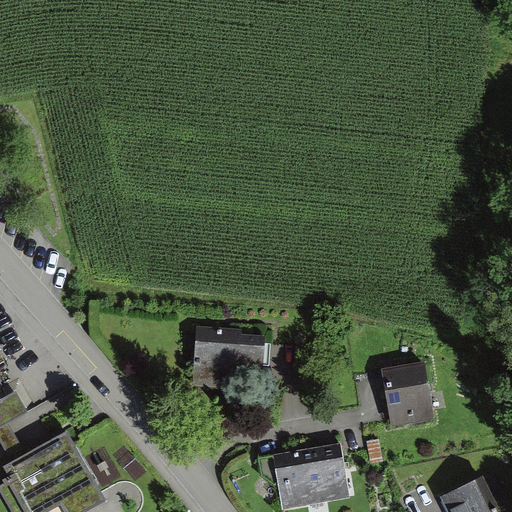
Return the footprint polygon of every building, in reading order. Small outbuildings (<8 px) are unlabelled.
[(260,343),(190,341),(189,397),(259,399),(260,380),(266,380),(267,356),(260,356),(260,343)] [(420,372),(377,380),(387,439),(431,431),(420,372)] [(0,434),(11,428),(20,423),(10,406),(0,410),(0,434)] [(27,454),(11,428),(0,434),(0,439),(13,461),(27,454)] [(13,461),(0,467),(0,511),(97,511),(102,509),(63,435),(27,454),(13,461)] [(337,456),(255,471),(258,489),(272,487),(276,511),(363,511),(361,496),(344,499),(337,456)] [(503,511),(489,483),(436,509),(437,511),(503,511)]
